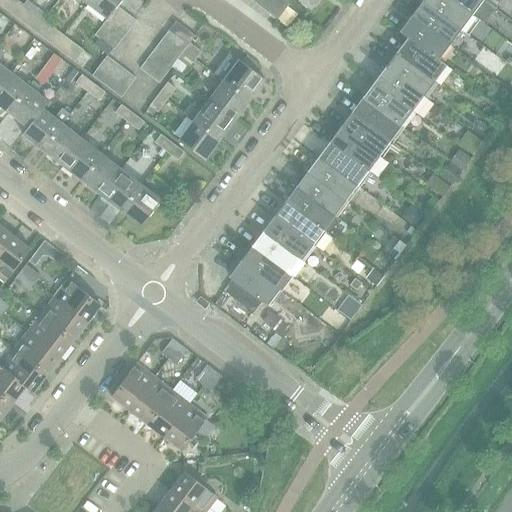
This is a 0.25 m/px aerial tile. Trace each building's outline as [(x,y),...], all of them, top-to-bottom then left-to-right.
[(16,0),(7,0),(2,7),(10,13),(19,1),(16,0)] [(88,0),(86,3),(106,18),(120,0),(88,0)] [(261,0),(257,5),(267,12),(276,0),(291,0),(296,0),(310,9),(316,0),(261,0)] [(291,0),(276,0),(267,12),(277,19),(291,0)] [(452,0),(424,0),(423,2),(460,28),(471,13),(452,0)] [(452,0),(471,13),(480,0),(452,0)] [(18,19),(26,25),(34,13),(42,19),(46,14),(30,2),(18,19)] [(423,2),(412,17),(448,44),(460,28),(423,2)] [(116,5),(109,15),(128,30),(135,20),(116,5)] [(34,13),(26,25),(33,31),(42,19),(34,13)] [(106,18),(101,25),(121,39),(128,30),(109,15),(106,18)] [(412,17),(401,32),(409,38),(410,38),(437,59),(448,44),(412,17)] [(42,19),(33,31),(41,37),(50,25),(42,19)] [(175,21),(168,29),(187,44),(189,42),(194,35),(175,21)] [(50,25),(41,37),(49,43),(58,31),(50,25)] [(121,39),(101,25),(94,34),(99,38),(112,48),(113,49),(121,39)] [(168,29),(161,39),(180,54),(183,50),(187,44),(168,29)] [(407,39),(397,52),(434,80),(445,65),(437,59),(410,38),(409,38),(401,32),(400,33),(407,39)] [(58,49),(66,55),(75,44),(67,38),(58,49)] [(112,48),(99,38),(94,45),(107,55),(112,48)] [(161,39),(154,49),(173,63),(177,58),(180,54),(161,39)] [(187,44),(183,50),(194,59),(200,51),(189,42),(187,44)] [(75,44),(66,55),(74,61),(83,50),(75,44)] [(154,49),(146,58),(166,73),(173,63),(154,49)] [(180,54),(177,58),(188,67),(194,59),(183,50),(180,54)] [(397,52),(386,68),(423,95),(434,80),(397,52)] [(91,75),(101,82),(116,63),(106,55),(91,75)] [(166,73),(146,58),(139,68),(158,82),(166,73)] [(238,59),(223,80),(249,99),(264,79),(238,59)] [(116,63),(101,82),(111,89),(125,70),(116,63)] [(386,68),(375,82),(412,109),(423,95),(386,68)] [(125,70),(111,89),(120,97),(135,77),(125,70)] [(7,71),(0,80),(0,106),(7,112),(27,86),(7,71)] [(75,82),(86,91),(92,83),(81,74),(75,82)] [(27,86),(7,112),(27,127),(21,134),(22,134),(47,101),(35,92),(40,86),(32,80),(27,86)] [(223,80),(208,100),(234,119),(249,99),(223,80)] [(166,82),(158,93),(166,99),(175,88),(166,82)] [(375,82),(364,97),(400,125),(412,109),(375,82)] [(92,83),(86,91),(98,100),(104,92),(92,83)] [(166,99),(158,93),(149,105),(157,111),(166,99)] [(364,97),(353,112),(389,139),(400,125),(364,97)] [(184,113),(193,119),(219,139),(234,119),(208,100),(200,110),(191,103),(184,113)] [(47,101),(22,134),(41,149),(69,113),(61,108),(54,118),(42,109),(48,102),(47,101)] [(114,112),(126,121),(132,113),(120,104),(114,112)] [(353,112),(342,127),(378,154),(389,139),(353,112)] [(69,113),(41,149),(61,164),(81,138),(62,124),(69,114),(69,113)] [(132,113),(126,121),(138,130),(144,122),(132,113)] [(219,139),(193,119),(178,140),(204,159),(219,139)] [(342,127),(331,142),(367,169),(378,154),(342,127)] [(472,156),(483,141),(468,130),(457,145),(472,156)] [(154,142),(166,151),(172,143),(160,134),(154,142)] [(81,138),(61,164),(81,179),(100,154),(81,138)] [(331,142),(320,157),(356,184),(367,169),(331,142)] [(172,143),(166,151),(177,160),(183,151),(172,143)] [(459,149),(450,161),(461,170),(470,158),(459,149)] [(100,154),(81,179),(100,194),(120,169),(100,154)] [(320,157),(308,172),(345,199),(356,184),(320,157)] [(461,170),(450,161),(439,176),(450,185),(461,170)] [(120,169),(100,194),(120,210),(140,184),(120,169)] [(308,172),(297,187),(334,214),(345,199),(308,172)] [(140,184),(120,210),(140,225),(160,200),(140,184)] [(297,187),(286,201),(323,228),(334,214),(297,187)] [(286,201),(275,217),(311,244),(323,228),(286,201)] [(275,217),(264,232),(300,259),(311,244),(275,217)] [(0,225),(0,248),(11,234),(0,225)] [(264,232),(252,247),(289,274),(289,273),(292,276),(303,261),(300,259),(264,232)] [(11,234),(0,248),(0,278),(4,281),(29,248),(11,234)] [(252,247),(241,261),(278,289),(289,274),(252,247)] [(230,277),(231,278),(223,290),(253,312),(261,301),(266,305),(278,289),(241,261),(230,277)] [(25,264),(19,271),(34,282),(39,275),(25,264)] [(34,282),(19,271),(14,279),(28,290),(34,282)] [(67,279),(53,297),(86,322),(100,304),(67,279)] [(351,319),(360,306),(346,296),(337,309),(351,319)] [(53,297),(40,314),(72,339),(86,322),(53,297)] [(0,299),(0,310),(2,313),(8,305),(0,299)] [(40,314),(26,331),(59,357),(72,339),(40,314)] [(26,331),(13,349),(46,374),(59,357),(26,331)] [(160,352),(168,358),(179,343),(171,338),(160,352)] [(179,343),(168,358),(175,363),(186,349),(179,343)] [(13,349),(0,366),(0,365),(0,366),(25,386),(32,392),(46,374),(13,349)] [(110,396),(128,409),(154,376),(136,363),(110,396)] [(195,378),(203,384),(214,370),(206,364),(195,378)] [(0,365),(0,394),(12,403),(25,386),(0,366),(0,365),(0,366),(0,365)] [(214,370),(203,384),(210,390),(221,376),(214,370)] [(154,376),(128,409),(146,423),(171,390),(154,376)] [(171,390),(146,423),(163,436),(188,403),(171,390)] [(0,394),(0,418),(12,403),(0,394)] [(188,403),(163,436),(181,450),(206,417),(188,403)] [(183,471),(170,489),(199,511),(204,511),(216,496),(183,471)] [(199,511),(170,489),(156,506),(163,511),(199,511)]
